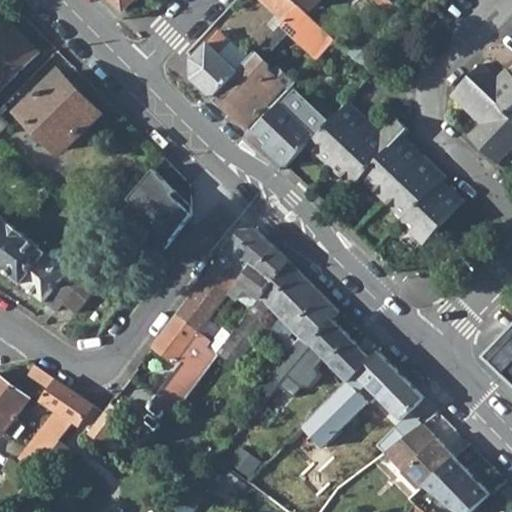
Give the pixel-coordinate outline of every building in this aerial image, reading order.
[(110,0),(122,11),(132,0),(110,0)] [(261,0),(283,20),(297,6),(290,0),(261,0)] [(383,7),(394,17),(399,11),(389,1),(383,7)] [(279,25),(316,58),(333,40),(297,6),(283,20),(279,25)] [(0,92),(40,52),(10,21),(0,30),(0,92)] [(211,96),(234,71),(217,54),(229,41),(218,29),(191,58),(190,76),(211,96)] [(244,126),(248,130),(285,90),(266,72),(267,66),(257,56),(267,47),(268,47),(271,44),(265,39),(248,58),(234,71),(211,96),(243,127),(244,126)] [(248,58),(229,41),(217,54),(234,71),(248,58)] [(345,52),(367,73),(374,64),(352,44),(345,52)] [(480,62),(469,74),(511,116),(511,74),(505,68),(496,77),(480,62)] [(24,113),(62,151),(100,113),(62,74),(24,113)] [(494,161),(511,142),(511,116),(469,74),(451,94),(480,121),(467,136),(494,161)] [(279,104),(254,131),(272,149),(269,152),(284,166),(309,140),(327,121),(292,89),(279,104)] [(309,140),(332,163),(371,120),(349,98),(327,121),(309,140)] [(0,131),(10,122),(0,112),(0,131)] [(354,184),(362,175),(401,133),(408,127),(395,115),(381,129),(371,120),(332,163),(354,184)] [(362,175),(383,195),(422,153),(401,133),(362,175)] [(383,195),(405,215),(441,178),(445,174),(422,153),(383,195)] [(150,169),(122,198),(166,242),(191,211),(150,169)] [(464,199),(441,178),(405,215),(401,220),(424,241),(464,199)] [(0,264),(23,283),(22,285),(44,302),(45,301),(58,311),(64,304),(77,314),(98,287),(72,266),(73,264),(53,249),(48,255),(47,256),(46,256),(45,256),(45,255),(45,254),(45,253),(46,253),(47,253),(0,214),(0,264)] [(211,272),(233,289),(253,262),(260,269),(277,247),(258,228),(244,229),(211,272)] [(210,318),(218,324),(227,313),(234,304),(239,297),(241,298),(248,288),(261,298),(290,261),(277,247),(260,269),(253,262),(233,289),(220,306),(210,318)] [(259,384),(271,394),(280,384),(333,319),(340,311),(298,269),(269,304),(300,337),(296,342),(290,336),(282,346),(289,351),(259,384)] [(198,289),(220,306),(233,289),(211,272),(198,289)] [(201,330),(214,341),(224,329),(218,324),(210,318),(220,306),(198,289),(180,314),(201,330)] [(233,335),(219,354),(235,365),(266,325),(251,312),(233,335)] [(180,314),(155,346),(176,363),(179,360),(183,363),(155,400),(173,414),(203,375),(219,354),(210,347),(214,341),(201,330),(180,314)] [(327,358),(349,382),(371,359),(333,319),(280,384),(294,397),(304,385),(311,387),(322,374),(318,367),(327,358)] [(210,347),(219,354),(233,335),(224,329),(214,341),(210,347)] [(511,329),(488,355),(511,378),(511,329)] [(349,382),(289,442),(306,460),(317,449),(320,452),(378,395),(404,421),(424,398),(379,351),(371,359),(349,382)] [(24,461),(37,470),(43,463),(59,441),(74,422),(79,426),(95,405),(37,365),(30,374),(52,389),(44,400),(58,411),(28,450),(27,449),(23,454),(21,458),(24,461)] [(0,431),(11,440),(23,424),(17,418),(30,399),(0,376),(0,431)] [(279,401),(271,394),(255,414),(266,423),(278,409),(274,406),(279,401)] [(128,413),(112,402),(105,412),(89,433),(106,444),(118,451),(128,438),(116,429),(128,413)] [(430,417),(435,422),(442,415),(437,410),(430,417)] [(420,489),(455,456),(421,423),(384,453),(420,489)] [(43,463),(59,475),(75,454),(59,441),(43,463)] [(249,481),(271,497),(292,479),(310,463),(306,460),(289,442),(249,481)] [(99,455),(122,470),(130,459),(118,451),(106,444),(99,455)] [(474,511),(493,495),(455,456),(424,486),(458,511),(474,511)] [(0,492),(0,499),(9,506),(37,470),(24,461),(21,465),(13,458),(4,471),(12,477),(0,492)] [(305,489),(292,479),(271,497),(290,511),(294,511),(302,504),(296,497),(305,489)] [(0,511),(12,511),(14,509),(9,506),(0,499),(0,511)]
